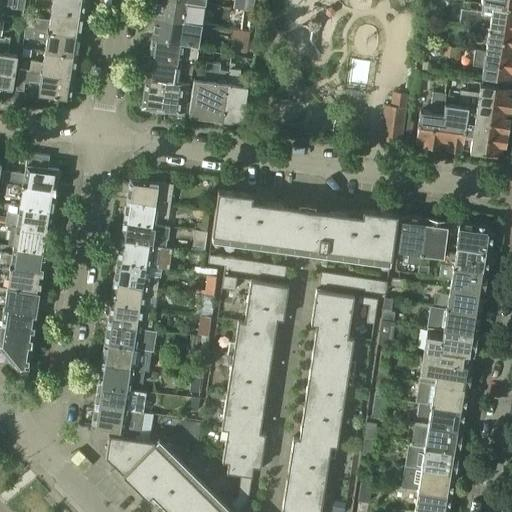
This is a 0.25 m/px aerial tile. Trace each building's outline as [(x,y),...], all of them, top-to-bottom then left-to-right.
[(0,0),(0,3),(11,6),(10,8),(16,9),(17,0),(0,0)] [(84,0),(51,0),(50,9),(82,13),(86,11),(87,4),(84,1),(84,0)] [(189,21),(202,23),(205,2),(192,1),(186,0),(158,0),(156,17),(189,21)] [(253,10),(254,0),(239,0),(239,8),(253,10)] [(511,0),(481,0),(480,4),(482,4),(511,8),(511,0)] [(511,8),(482,4),(481,11),(470,9),(470,10),(461,9),(458,24),(474,26),(511,31),(511,8)] [(439,7),(429,5),(427,16),(438,17),(439,7)] [(82,13),(50,9),(49,19),(27,16),(25,26),(36,28),(47,29),(79,34),(82,13)] [(156,17),(153,38),(185,43),(199,45),(202,23),(189,21),(156,17)] [(44,51),(76,55),(79,34),(47,29),(36,28),(25,26),(24,36),(45,40),(44,51)] [(487,43),(485,53),(511,56),(511,31),(474,26),(472,40),(487,43)] [(0,37),(0,88),(11,89),(16,55),(7,54),(10,37),(4,36),(4,38),(0,37)] [(153,38),(150,58),(182,62),(193,64),(196,64),(199,45),(185,43),(153,38)] [(444,47),(443,55),(454,57),(455,48),(444,47)] [(73,76),(76,55),(44,51),(42,62),(31,60),(29,70),(41,71),(73,76)] [(474,65),(483,66),(482,77),(509,81),(511,72),(511,56),(485,53),(476,51),(474,65)] [(200,115),(223,118),(228,82),(230,71),(219,69),(220,63),(212,62),(213,56),(207,56),(204,78),(195,77),(190,113),(200,115)] [(147,77),(166,80),(179,82),(180,72),(183,72),(183,78),(191,79),(193,64),(182,62),(150,58),(147,77)] [(351,58),(350,84),(368,85),(368,59),(351,58)] [(230,71),(228,82),(223,118),(242,121),(247,85),(238,84),(240,69),(235,68),(235,63),(231,62),(230,71)] [(412,91),(415,67),(408,66),(405,90),(412,91)] [(69,97),(73,76),(41,71),(29,70),(19,68),(16,90),(23,91),(25,82),(29,83),(29,81),(40,82),(38,93),(69,97)] [(166,80),(147,77),(142,107),(161,110),(166,80)] [(179,82),(166,80),(161,110),(180,112),(180,111),(185,112),(190,83),(179,82)] [(460,104),(467,105),(468,105),(477,107),(504,111),(510,112),(511,99),(511,96),(507,96),(508,89),(480,85),(479,92),(461,90),(460,96),(462,96),(460,104)] [(439,147),(440,140),(445,113),(446,102),(444,102),(446,93),(433,91),(430,112),(420,110),(417,137),(425,138),(424,144),(439,147)] [(401,140),(407,94),(393,92),(391,105),(385,104),(380,137),(401,140)] [(447,147),(462,149),(465,127),(467,113),(468,105),(467,105),(460,104),(446,102),(445,113),(440,140),(448,141),(447,147)] [(468,105),(467,113),(465,127),(507,133),(509,119),(503,118),(504,111),(477,107),(468,105)] [(507,133),(465,127),(462,149),(498,154),(499,147),(505,147),(507,133)] [(25,173),(4,170),(2,182),(56,190),(59,169),(48,167),(49,156),(28,153),(25,173)] [(127,198),(159,203),(168,204),(171,184),(130,178),(127,198)] [(56,190),(2,182),(1,193),(21,196),(20,205),(52,210),(56,190)] [(306,246),(326,248),(392,258),(393,249),(395,233),(397,213),(363,208),(362,215),(312,208),(284,204),(252,200),(252,193),(217,189),(211,233),(306,246)] [(168,204),(159,203),(127,198),(124,219),(155,223),(156,215),(167,217),(168,204)] [(20,205),(18,213),(7,212),(5,224),(16,226),(49,231),(52,210),(20,205)] [(426,217),(406,215),(397,213),(395,233),(393,249),(401,250),(409,251),(408,263),(419,265),(421,253),(426,217)] [(434,255),(443,256),(444,251),(445,243),(448,220),(426,217),(421,253),(434,255)] [(155,223),(124,219),(121,239),(165,246),(167,239),(168,239),(170,225),(165,225),(155,223)] [(445,243),(457,245),(490,249),(493,231),(489,226),(459,222),(448,220),(445,243)] [(14,237),(13,246),(46,251),(49,231),(16,226),(14,237)] [(193,238),(206,240),(207,231),(202,231),(195,230),(193,238)] [(121,239),(118,260),(149,265),(169,268),(172,247),(165,246),(121,239)] [(443,256),(442,264),(486,270),(490,249),(457,245),(456,253),(444,251),(443,256)] [(0,257),(0,264),(43,271),(46,251),(13,246),(12,255),(1,253),(0,257)] [(209,253),(208,261),(225,264),(225,268),(284,278),(286,265),(283,265),(209,253)] [(118,260),(114,280),(146,285),(156,287),(158,275),(147,273),(149,265),(118,260)] [(0,285),(7,287),(40,292),(43,271),(0,264),(0,285)] [(486,270),(442,264),(440,277),(451,278),(450,287),(483,291),(486,270)] [(428,275),(429,266),(419,265),(418,274),(428,275)] [(203,267),(202,273),(207,274),(216,275),(217,269),(203,267)] [(319,283),(386,293),(388,280),(321,271),(319,283)] [(213,295),(216,275),(207,274),(204,293),(213,295)] [(235,289),(237,277),(224,275),(222,287),(235,289)] [(289,284),(284,284),(249,279),(243,320),(237,319),(221,428),(227,429),(222,461),(228,462),(226,472),(241,474),(237,496),(230,504),(237,511),(248,500),(252,476),(253,465),(260,467),(265,433),(259,432),(277,318),(283,319),(289,284)] [(156,287),(146,285),(114,280),(111,300),(143,305),(144,297),(154,299),(156,287)] [(0,305),(37,312),(40,292),(7,287),(6,294),(0,293),(0,305)] [(480,312),(483,291),(450,287),(448,294),(437,293),(435,306),(447,308),(480,312)] [(354,295),(318,289),(316,289),(311,323),(314,323),(299,437),(294,436),(281,511),(320,511),(330,445),(336,446),(353,337),(347,336),(354,295)] [(214,297),(200,295),(197,313),(211,315),(214,297)] [(357,303),(369,305),(367,322),(374,323),(378,299),(358,296),(357,303)] [(393,298),(385,297),(383,310),(391,311),(393,298)] [(108,321),(140,326),(150,328),(152,316),(141,314),(143,305),(111,300),(111,304),(106,305),(105,314),(109,316),(108,321)] [(0,327),(34,332),(37,312),(0,305),(0,327)] [(443,329),(477,334),(480,312),(447,308),(435,306),(430,305),(426,326),(443,329)] [(197,334),(208,336),(211,317),(200,315),(197,334)] [(395,322),(381,320),(377,344),(391,346),(395,322)] [(150,328),(140,326),(108,321),(105,341),(136,347),(137,338),(148,340),(150,328)] [(429,348),(440,350),(473,355),(477,334),(443,329),(426,326),(423,351),(428,352),(429,348)] [(30,355),(34,332),(0,327),(0,346),(11,361),(9,363),(15,371),(18,369),(20,371),(28,369),(28,365),(31,366),(33,356),(30,355)] [(209,336),(202,335),(198,356),(206,357),(209,336)] [(136,347),(105,341),(102,362),(133,367),(143,369),(148,370),(151,349),(136,347)] [(206,357),(198,356),(195,377),(203,378),(206,357)] [(418,381),(435,383),(469,388),(472,365),(439,360),(422,357),(418,381)] [(143,369),(133,367),(102,362),(99,382),(130,387),(131,379),(142,381),(143,369)] [(387,376),(388,366),(379,364),(377,375),(387,376)] [(375,387),(385,389),(387,376),(377,375),(375,387)] [(200,379),(191,378),(189,390),(198,392),(200,379)] [(431,404),(465,410),(469,388),(435,383),(418,381),(415,402),(420,402),(431,404)] [(95,403),(137,410),(139,398),(129,396),(130,387),(99,382),(98,387),(95,403)] [(198,411),(200,398),(192,396),(190,410),(198,411)] [(383,419),(385,398),(374,397),(371,417),(383,419)] [(431,404),(420,402),(418,416),(429,417),(428,426),(462,431),(465,410),(431,404)] [(95,403),(91,426),(139,434),(141,426),(150,428),(153,413),(137,410),(95,403)] [(364,437),(374,439),(377,422),(366,421),(364,437)] [(413,445),(459,452),(462,431),(428,426),(414,424),(411,445),(413,445)] [(226,511),(224,509),(153,441),(109,434),(106,455),(148,497),(152,492),(171,511),(226,511)] [(374,439),(364,437),(361,454),(372,456),(374,439)] [(404,466),(455,474),(459,452),(413,445),(411,445),(408,444),(404,466)] [(401,487),(406,488),(418,490),(452,495),(455,474),(404,466),(401,487)] [(221,467),(216,472),(222,478),(227,474),(221,467)] [(372,483),(373,476),(363,474),(362,481),(372,483)] [(372,483),(362,481),(361,481),(358,501),(368,503),(372,483)] [(418,490),(406,488),(401,487),(389,486),(388,499),(416,503),(415,511),(419,511),(449,511),(452,495),(418,490)] [(343,511),(345,501),(335,500),(333,511),(338,511),(343,511)]
